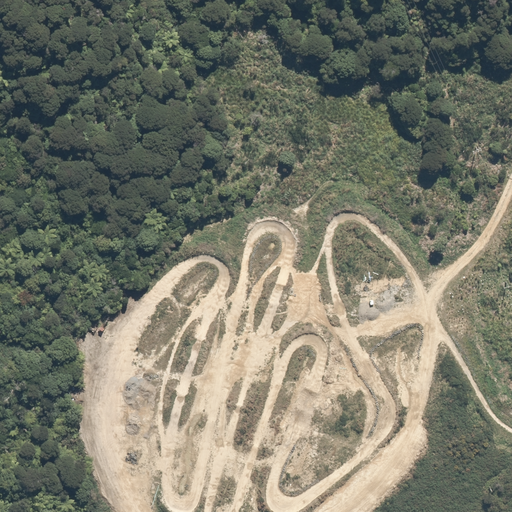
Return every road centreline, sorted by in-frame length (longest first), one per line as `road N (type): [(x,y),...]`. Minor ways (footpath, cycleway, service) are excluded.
road 1 (track): [(131,511),(115,381),(133,328),(205,255),(219,272),(172,414),(169,465),(182,482),(194,472),(235,266),(249,238),(270,233),(279,262),(195,511)]
road 2 (track): [(225,511),(269,393),(282,383),(298,381),(306,408),(272,454),(265,471),(275,480),(377,420),(381,407),(325,289),(321,264),(333,246),(379,246),(392,258),(480,412)]
road 3 (track): [(511,437),(485,438),(342,511)]
